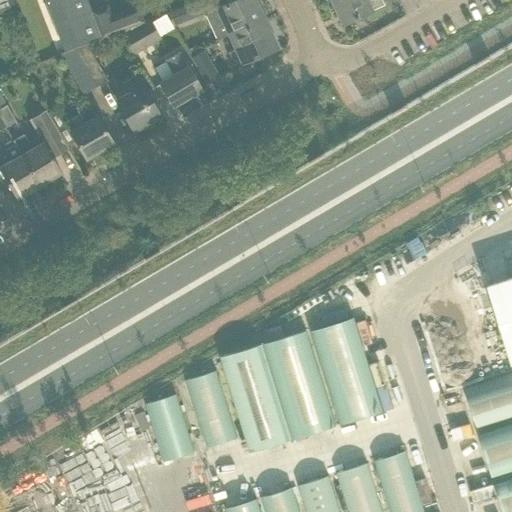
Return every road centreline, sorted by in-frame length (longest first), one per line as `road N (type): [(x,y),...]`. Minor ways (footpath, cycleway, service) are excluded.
road 1 (secondary): [(0,413),(511,102)]
road 2 (secondary): [(511,76),(0,378)]
road 3 (residential): [(0,246),(318,58),(293,0)]
